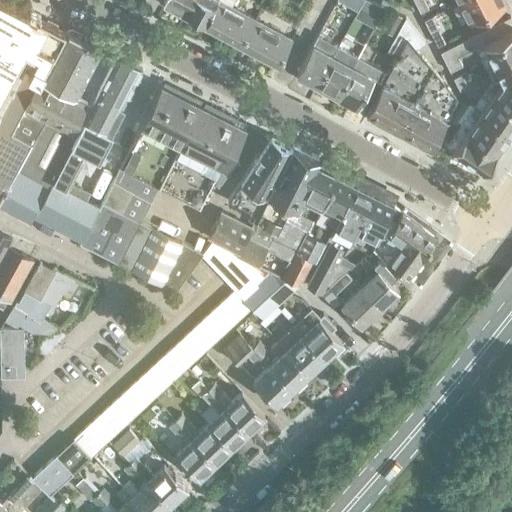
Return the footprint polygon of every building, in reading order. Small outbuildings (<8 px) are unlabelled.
[(54,21),(33,10),(12,0),(0,0),(0,200),(6,189),(18,167),(19,167),(28,151),(40,128),(46,117),(26,106),(63,31),(52,24),(54,21)] [(163,0),(163,1),(184,12),(190,0),(163,0)] [(204,23),(216,0),(190,0),(184,12),(204,23)] [(241,43),(255,17),(222,0),(216,0),(204,23),(241,43)] [(370,0),(361,0),(358,8),(378,19),(385,7),(370,0)] [(424,0),(414,0),(420,10),(428,6),(424,0)] [(503,0),(459,0),(469,20),(505,2),(503,0)] [(396,55),(388,72),(373,98),(366,112),(429,145),(456,95),(416,48),(424,42),(418,31),(388,13),(380,28),(394,36),(387,50),(396,55)] [(423,18),(430,31),(438,27),(432,14),(423,18)] [(500,20),(505,31),(511,27),(511,18),(510,15),(500,20)] [(292,37),(255,17),(241,43),(278,63),(292,37)] [(490,25),(495,36),(505,31),(500,20),(490,25)] [(480,30),(485,41),(495,36),(490,25),(480,30)] [(66,27),(63,31),(26,106),(46,117),(73,131),(89,100),(78,95),(103,46),(66,27)] [(485,41),(483,42),(500,77),(452,147),(462,155),(457,160),(470,167),(473,162),(483,169),(511,127),(511,27),(505,31),(495,36),(485,41)] [(475,46),(483,42),(485,41),(480,30),(470,35),(475,46)] [(312,42),(296,72),(317,83),(338,45),(329,41),(316,34),(312,42)] [(466,51),(475,46),(470,35),(460,40),(466,51)] [(458,55),(466,51),(460,40),(450,45),(455,56),(458,55)] [(317,83),(337,94),(358,56),(338,45),(317,83)] [(440,50),(445,61),(455,56),(450,45),(440,50)] [(118,53),(98,91),(84,118),(109,131),(143,66),(118,53)] [(462,63),(458,55),(455,56),(445,61),(449,70),(462,63)] [(364,92),(373,98),(388,72),(358,56),(337,94),(357,105),(364,92)] [(453,76),(459,89),(467,84),(461,72),(453,76)] [(114,180),(102,200),(123,210),(123,211),(141,220),(142,220),(159,185),(159,186),(200,103),(162,84),(116,177),(114,180)] [(246,126),(200,103),(159,186),(200,206),(213,181),(220,185),(236,162),(229,159),(246,126)] [(71,143),(72,143),(77,132),(73,131),(46,117),(40,128),(28,151),(19,167),(18,167),(49,184),(52,179),(65,156),(71,143)] [(84,118),(77,132),(72,143),(100,158),(113,133),(109,131),(84,118)] [(228,197),(258,212),(293,143),(273,132),(260,150),(228,197)] [(258,212),(255,218),(252,224),(239,249),(237,253),(259,263),(266,247),(267,248),(276,228),(289,203),(303,175),(308,178),(316,162),(319,156),(294,142),(293,143),(258,212)] [(322,162),(321,164),(316,162),(308,178),(303,175),(289,203),(276,228),(267,248),(292,260),(307,229),(314,216),(339,167),(329,162),(327,161),(325,161),(323,161),(322,162)] [(327,215),(335,219),(358,175),(340,166),(339,167),(314,216),(324,221),(327,215)] [(100,204),(52,179),(49,184),(18,167),(6,189),(0,200),(0,204),(30,221),(34,213),(82,237),(80,241),(120,260),(141,220),(123,211),(123,210),(102,200),(100,204)] [(354,263),(352,261),(340,254),(342,250),(343,251),(350,240),(355,230),(378,185),(358,175),(335,219),(330,229),(325,239),(315,259),(318,260),(307,281),(322,288),(337,277),(354,263)] [(372,250),(372,248),(373,246),(394,201),(398,195),(378,185),(355,230),(350,240),(369,248),(372,250)] [(438,233),(394,201),(373,246),(385,258),(407,274),(419,282),(438,256),(436,254),(443,238),(437,234),(438,233)] [(209,234),(239,249),(252,224),(221,209),(209,234)] [(236,287),(242,294),(255,281),(254,280),(268,268),(259,263),(237,253),(233,251),(232,251),(211,240),(203,251),(142,220),(141,220),(120,260),(176,288),(202,254),(219,270),(236,287)] [(284,276),(298,282),(311,257),(315,259),(325,239),(330,229),(320,224),(315,233),(307,229),(292,260),(284,276)] [(0,260),(9,244),(12,238),(0,230),(0,260)] [(9,244),(0,260),(0,293),(10,299),(33,258),(9,244)] [(374,271),(360,285),(379,306),(388,298),(389,299),(396,293),(394,291),(398,288),(390,280),(395,276),(380,259),(375,265),(378,268),(374,271)] [(52,331),(59,325),(43,315),(47,309),(50,311),(63,291),(70,295),(80,279),(73,275),(63,270),(56,266),(54,268),(40,261),(24,288),(25,289),(19,299),(17,298),(5,317),(17,324),(19,321),(31,329),(52,331)] [(268,268),(254,280),(255,281),(276,303),(298,282),(284,276),(269,269),(268,268)] [(322,288),(321,292),(333,306),(341,298),(335,292),(344,284),(352,277),(346,270),(337,277),(322,288)] [(276,303),(255,281),(242,294),(252,304),(263,316),(276,303)] [(379,306),(360,285),(342,301),(362,322),(379,306)] [(252,304),(242,294),(236,287),(227,295),(243,312),(252,304)] [(243,312),(227,295),(218,303),(234,321),(243,312)] [(234,321),(218,303),(209,312),(225,329),(234,321)] [(301,317),(292,308),(285,315),(293,324),(301,317)] [(225,329),(209,312),(200,320),(216,337),(225,329)] [(318,316),(302,331),(326,355),(341,341),(318,316)] [(216,337),(200,320),(191,328),(207,346),(216,337)] [(0,342),(1,376),(24,375),(23,327),(0,326),(0,342)] [(207,346),(191,328),(182,337),(198,354),(207,346)] [(278,338),(309,371),(326,355),(302,331),(292,340),(284,332),(278,338)] [(254,361),(262,354),(253,344),(252,345),(239,332),(223,347),(237,362),(246,353),(254,361)] [(198,354),(182,337),(173,345),(190,362),(198,354)] [(270,362),(293,386),(309,371),(278,338),(270,346),(278,354),(270,362)] [(253,344),(262,354),(268,348),(259,339),(253,344)] [(190,362),(173,345),(164,353),(181,371),(190,362)] [(181,371),(164,353),(156,362),(172,379),(181,371)] [(172,379),(156,362),(147,370),(163,387),(172,379)] [(275,403),(293,386),(270,362),(252,378),(275,403)] [(163,387),(147,370),(138,378),(154,396),(163,387)] [(154,396),(138,378),(129,387),(145,404),(154,396)] [(200,378),(192,386),(200,394),(201,393),(218,411),(208,420),(232,444),(248,428),(208,386),(200,378)] [(208,386),(248,428),(264,413),(241,389),(231,398),(214,381),(208,386)] [(145,404),(129,387),(120,395),(136,412),(145,404)] [(136,412),(120,395),(111,403),(127,421),(136,412)] [(127,421),(111,403),(102,412),(118,429),(127,421)] [(118,429),(102,412),(93,420),(110,437),(118,429)] [(175,417),(216,459),(232,444),(208,420),(198,429),(181,412),(175,417)] [(175,417),(168,424),(185,442),(172,455),(194,478),(199,474),(199,475),(216,459),(175,417)] [(110,437),(93,420),(84,428),(101,446),(110,437)] [(164,461),(152,472),(136,454),(133,457),(126,451),(140,439),(129,427),(113,442),(130,461),(139,470),(146,478),(169,503),(188,485),(164,461)] [(101,446),(84,428),(76,437),(92,454),(101,446)] [(74,438),(58,453),(74,470),(90,455),(74,438)] [(31,472),(30,473),(34,478),(41,485),(49,493),(53,496),(75,474),(73,472),(74,470),(58,453),(33,474),(31,472)] [(132,477),(139,470),(130,461),(123,467),(132,477)] [(0,511),(2,511),(34,478),(30,473),(4,501),(0,497),(0,511)] [(116,511),(114,508),(106,500),(97,491),(83,475),(75,482),(102,511),(116,511)] [(15,511),(41,485),(34,478),(2,511),(15,511)] [(149,511),(159,511),(169,503),(146,478),(137,487),(129,479),(123,484),(149,511)] [(116,511),(149,511),(123,484),(115,491),(123,500),(114,508),(116,511)] [(104,485),(98,490),(107,500),(113,494),(104,485)] [(47,511),(58,501),(53,496),(49,493),(34,509),(36,511),(47,511)] [(58,501),(47,511),(68,511),(70,510),(59,500),(58,501)]
